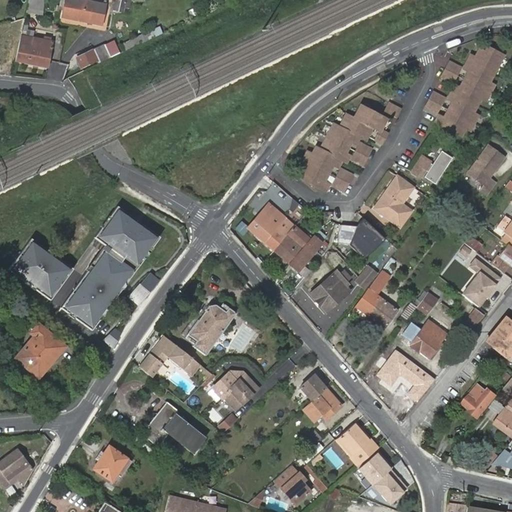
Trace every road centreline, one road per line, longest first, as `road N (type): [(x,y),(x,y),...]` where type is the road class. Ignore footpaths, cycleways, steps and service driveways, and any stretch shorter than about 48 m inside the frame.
road 1 (unclassified): [(213,228),(400,436)]
road 2 (residential): [(266,160),(312,196),(356,194),(394,146),(432,72),(422,41)]
road 3 (unclassified): [(0,85),(61,94),(103,160),(213,228)]
road 4 (tertiary): [(80,418),(213,228)]
road 5 (tertiary): [(266,160),(324,96),(422,41)]
road 6 (residential): [(400,436),(511,297)]
